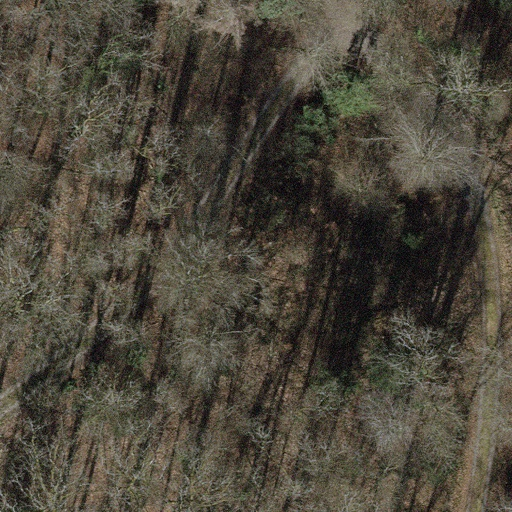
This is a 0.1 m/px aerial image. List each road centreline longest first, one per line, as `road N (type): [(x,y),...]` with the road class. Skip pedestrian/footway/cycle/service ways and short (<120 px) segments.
road 1 (track): [(343,0),(448,147),(486,243),(491,309),(462,511)]
road 2 (track): [(343,0),(221,190),(84,349),(0,406)]
